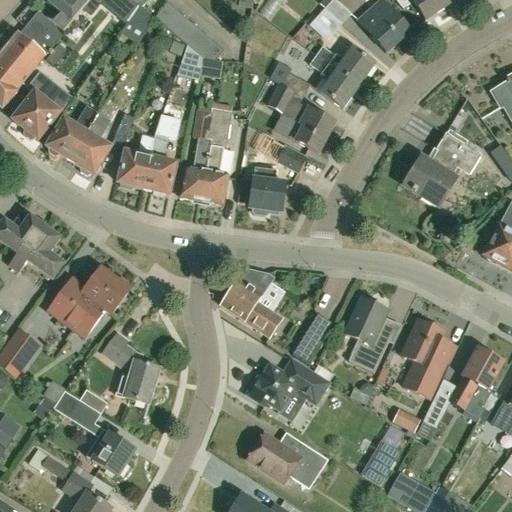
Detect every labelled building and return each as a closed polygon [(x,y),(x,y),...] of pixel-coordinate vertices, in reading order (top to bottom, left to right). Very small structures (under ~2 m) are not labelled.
[(85,9),(91,2),(89,0),(49,0),(46,4),(61,17),(57,22),(52,18),(49,22),(64,35),(79,16),(85,9)] [(126,0),(97,0),(126,25),(137,9),(126,0)] [(139,7),(141,10),(147,4),(144,1),(142,3),(139,0),(126,0),(137,9),(139,7)] [(332,19),(341,27),(350,16),(333,1),(332,2),(330,0),(324,0),(319,6),(324,11),(332,19)] [(391,15),(392,13),(381,0),(380,0),(363,16),(364,17),(356,24),(384,54),(407,33),(391,15)] [(404,0),(415,16),(418,14),(423,22),(446,6),(442,0),(404,0)] [(211,68),(215,64),(224,53),(169,5),(155,20),(186,47),(203,61),(211,68)] [(331,37),(341,27),(332,19),(324,11),(308,28),(326,43),(331,37)] [(64,35),(49,22),(48,23),(38,14),(19,37),(18,37),(0,59),(0,108),(2,111),(17,95),(15,94),(63,36),(64,35)] [(314,58),(357,89),(374,66),(351,50),(343,62),(334,55),(333,57),(321,49),(314,58)] [(201,78),(205,63),(197,57),(193,75),(201,78)] [(342,111),(357,89),(314,58),(309,67),(320,75),(319,77),(328,83),(319,95),(342,111)] [(278,65),(269,81),(279,87),(302,99),(303,100),(309,87),(289,76),(291,72),(278,65)] [(33,95),(12,122),(25,132),(24,137),(31,142),(35,141),(38,143),(71,101),(40,76),(28,91),(33,95)] [(511,76),(507,79),(508,81),(504,83),(505,85),(491,93),(501,111),(508,107),(511,114),(511,76)] [(279,87),(267,108),(281,115),(280,116),(302,128),(302,129),(294,144),(316,156),(333,125),(298,106),(302,99),(279,87)] [(46,149),(48,150),(47,155),(54,159),(58,157),(64,160),(71,148),(76,151),(97,117),(86,110),(74,129),(63,122),(46,149)] [(210,149),(201,203),(222,207),(227,178),(218,177),(223,152),(226,153),(231,114),(211,111),(210,114),(207,142),(210,143),(210,148),(210,149)] [(207,142),(210,114),(195,112),(191,140),(199,141),(198,146),(193,172),(185,171),(179,200),(201,203),(210,149),(210,148),(210,143),(207,142)] [(123,116),(111,146),(121,151),(134,121),(123,116)] [(109,124),(97,117),(76,151),(71,148),(64,160),(80,169),(79,174),(86,178),(90,176),(93,177),(109,149),(98,142),(109,124)] [(175,165),(161,162),(167,135),(170,121),(160,118),(156,130),(153,142),(142,192),(152,194),(151,198),(164,201),(165,197),(167,198),(175,165)] [(456,170),(468,177),(480,157),(445,136),(436,152),(437,153),(429,166),(421,161),(405,188),(412,192),(410,194),(414,196),(415,194),(422,198),(421,200),(434,208),(436,206),(438,208),(454,181),(451,179),(456,170)] [(142,192),(153,142),(142,139),(138,158),(124,154),(117,186),(119,186),(118,190),(131,193),(132,189),(142,192)] [(268,152),(279,157),(274,165),(297,177),(307,160),(284,148),(283,148),(273,143),(268,152)] [(254,169),(253,171),(244,169),(243,174),(242,174),(241,182),(251,183),(248,210),(252,211),(251,214),(253,217),(264,218),(267,216),(268,213),(281,214),(284,186),(275,185),(277,173),(254,169)] [(492,264),(493,264),(511,273),(511,204),(499,228),(498,227),(482,258),(486,260),(485,261),(487,265),(492,264)] [(13,272),(45,230),(29,218),(19,232),(4,221),(0,226),(0,243),(17,257),(8,268),(13,272)] [(45,230),(13,272),(18,275),(27,263),(52,282),(64,267),(49,256),(60,241),(45,230)] [(130,292),(127,290),(128,285),(121,280),(116,282),(100,270),(84,292),(71,282),(48,314),(84,340),(104,313),(111,318),(130,292)] [(245,273),(221,307),(268,340),(281,322),(271,315),(256,305),(269,287),(273,281),(267,277),(245,273)] [(284,297),(269,287),(256,305),(271,315),(284,297)] [(383,321),(385,317),(386,314),(383,312),(382,308),(375,304),(371,307),(361,302),(344,337),(357,343),(348,364),(373,376),(388,344),(375,338),(383,321)] [(316,317),(291,358),(308,368),(322,346),(319,344),(330,325),(316,317)] [(392,346),(399,329),(383,321),(375,338),(388,344),(392,346)] [(458,349),(441,341),(443,336),(440,334),(439,330),(432,326),(428,329),(418,324),(401,359),(415,365),(403,391),(428,403),(445,366),(450,368),(458,349)] [(18,333),(0,358),(0,369),(15,380),(38,348),(18,333)] [(103,355),(130,377),(129,380),(122,378),(116,398),(147,408),(158,372),(139,366),(140,360),(124,348),(127,343),(117,336),(103,355)] [(456,391),(449,404),(464,413),(469,404),(482,411),(491,396),(487,394),(502,366),(477,352),(462,380),(463,380),(456,391)] [(309,375),(307,374),(309,371),(292,361),(291,363),(282,377),(269,369),(261,382),(257,380),(247,397),(264,408),(266,405),(279,413),(287,400),(291,402),(295,395),(306,402),(315,407),(327,387),(309,375)] [(335,375),(316,364),(309,375),(327,387),(335,375)] [(367,382),(355,387),(350,401),(364,409),(373,385),(367,382)] [(456,391),(442,383),(423,423),(415,439),(429,445),(449,404),(456,391)] [(511,392),(510,392),(504,404),(490,428),(511,439),(511,392)] [(100,417),(80,404),(65,394),(53,411),(98,439),(86,460),(118,480),(135,453),(94,427),(100,417)] [(80,404),(100,417),(107,407),(86,394),(80,404)] [(287,400),(279,413),(277,417),(291,426),(306,402),(295,395),(291,402),(287,400)] [(469,404),(464,413),(479,421),(484,412),(482,411),(469,404)] [(404,434),(415,439),(423,423),(399,411),(391,427),(404,434)] [(0,455),(16,430),(0,420),(0,455)] [(391,427),(381,444),(394,451),(404,434),(391,427)] [(285,436),(278,448),(297,460),(305,449),(285,436)] [(297,460),(278,448),(263,438),(247,463),(283,487),(288,479),(294,484),(298,478),(312,487),(327,463),(305,449),(297,460)] [(378,487),(398,454),(394,451),(381,444),(361,477),(378,487)] [(39,473),(42,469),(62,483),(69,472),(48,458),(47,458),(37,452),(28,466),(39,473)] [(511,461),(509,460),(499,472),(511,482),(511,461)] [(63,493),(81,504),(76,511),(110,511),(111,511),(87,496),(92,488),(74,476),(63,493)] [(385,500),(406,511),(425,511),(434,497),(399,477),(389,494),(385,500)] [(448,511),(455,499),(438,490),(434,497),(425,511),(448,511)] [(236,506),(231,511),(282,511),(274,507),(271,511),(263,511),(241,498),(236,506)]
